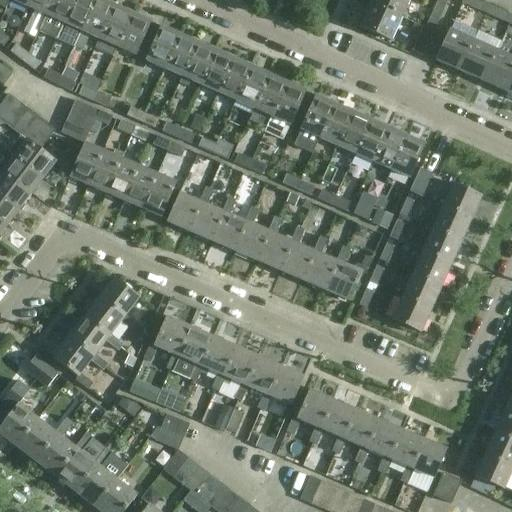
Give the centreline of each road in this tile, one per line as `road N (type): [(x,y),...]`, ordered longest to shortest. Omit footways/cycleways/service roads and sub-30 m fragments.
road 1 (residential): [(0,317),(64,235),(450,397),(511,262)]
road 2 (residential): [(511,142),(191,0)]
